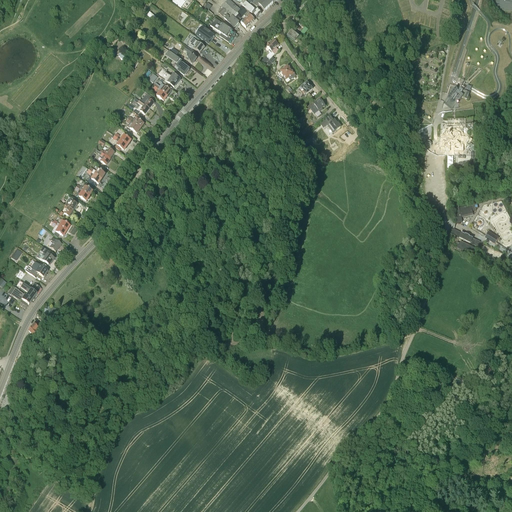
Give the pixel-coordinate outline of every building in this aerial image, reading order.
[(173,0),(172,2),(181,8),(187,0),(173,0)] [(234,4),(229,0),(228,0),(222,7),(223,9),(218,13),(221,15),(226,10),(234,18),(238,23),(244,16),(248,11),(243,6),(242,5),(239,9),(238,8),(239,7),(236,3),(234,4)] [(240,4),(242,5),(243,6),(248,11),(250,13),(253,16),(254,17),(255,17),(257,18),(261,14),(257,9),(256,11),(246,1),(245,2),(244,0),(240,4)] [(273,3),(270,0),(253,0),(254,0),(258,5),(264,12),(273,3)] [(511,0),(491,0),(492,2),(495,5),(498,7),(502,9),(506,11),(510,11),(511,10),(511,0)] [(226,10),(221,15),(234,28),(236,30),(240,26),(238,23),(234,18),(226,10)] [(244,16),(246,18),(250,22),(253,19),(254,17),(253,16),(250,13),(248,11),(244,16)] [(242,25),(246,29),(255,21),(253,19),(250,22),(246,18),(241,23),(242,25)] [(231,45),(237,35),(236,34),(215,19),(210,27),(221,34),(219,37),(231,45)] [(301,28),(304,25),(295,19),(293,22),(301,28)] [(208,41),(210,42),(213,38),(209,35),(210,35),(207,33),(203,30),(201,32),(205,35),(203,38),(206,40),(205,42),(206,43),(208,41)] [(299,37),(292,31),(288,37),(294,42),(299,37)] [(134,42),(136,43),(139,39),(131,33),(128,32),(126,35),(134,42)] [(193,49),(196,51),(200,54),(205,48),(193,38),(189,43),(191,44),(189,45),(189,47),(190,48),(191,48),(192,48),(193,49)] [(276,48),(279,46),(276,44),(277,43),(275,41),(274,42),(274,41),(270,44),(266,47),(269,50),(268,51),(271,53),(266,57),(267,58),(269,60),(270,60),(279,51),(276,48)] [(197,59),(194,57),(196,55),(185,48),(183,51),(187,53),(187,54),(187,57),(189,58),(187,60),(188,61),(187,61),(192,65),(197,59)] [(177,71),(180,73),(184,76),(189,69),(180,63),(182,61),(176,56),(169,51),(165,56),(177,65),(176,67),(174,69),(177,71)] [(126,62),(128,59),(121,53),(119,56),(126,62)] [(289,79),(290,81),(293,78),(292,76),(294,74),(291,70),(291,69),(290,67),(288,67),(281,72),(288,80),(289,79)] [(158,78),(152,74),(148,79),(153,84),(158,78)] [(174,75),(171,78),(169,76),(165,81),(176,90),(182,82),(180,81),(181,80),(174,75)] [(310,87),(307,84),(305,86),(303,85),(300,88),(306,95),(313,89),(311,87),(310,87)] [(167,97),(171,92),(164,87),(162,85),(160,87),(156,85),(155,87),(158,89),(161,91),(167,97)] [(457,109),(459,108),(458,103),(459,102),(458,102),(464,95),(455,89),(443,104),(442,108),(448,107),(451,110),(457,109)] [(163,102),(167,97),(161,91),(157,96),(163,102)] [(140,99),(139,101),(150,110),(155,104),(150,100),(147,104),(141,100),(140,99)] [(138,110),(141,112),(145,116),(150,110),(139,101),(137,103),(140,105),(137,110),(131,105),(129,107),(136,113),(138,110)] [(319,111),(320,112),(322,110),(322,109),(325,107),(324,106),(325,106),(323,104),(320,101),(313,107),(311,105),(306,109),(309,111),(312,107),(317,113),(319,111)] [(142,119),(136,115),(132,119),(130,117),(128,120),(131,122),(134,124),(140,129),(144,124),(140,122),(142,119)] [(327,126),(333,134),(341,128),(338,124),(337,125),(334,121),(333,122),(330,118),(320,125),(323,129),(327,126)] [(134,124),(130,129),(137,134),(140,129),(134,124)] [(452,132),(445,132),(445,153),(451,153),(451,149),(463,149),(463,128),(452,128),(452,132)] [(122,149),(124,151),(127,146),(120,141),(118,139),(115,137),(113,135),(111,138),(119,143),(117,146),(115,148),(120,152),(122,149)] [(124,136),(124,135),(120,141),(127,146),(131,141),(124,136)] [(111,159),(115,153),(110,150),(107,154),(104,152),(101,150),(100,153),(102,154),(103,154),(111,159)] [(106,166),(111,159),(103,154),(102,154),(101,157),(104,159),(101,163),(106,166)] [(92,173),(95,175),(102,179),(105,174),(99,170),(97,172),(94,170),(92,173)] [(102,179),(95,175),(92,180),(98,185),(102,179)] [(83,192),(90,197),(93,191),(84,186),(82,189),(81,188),(81,187),(78,185),(77,188),(80,190),(83,192)] [(79,197),(86,202),(90,197),(83,192),(79,197)] [(78,205),(72,201),(70,200),(68,200),(65,204),(66,205),(65,206),(74,211),(78,205)] [(453,210),(456,224),(462,223),(461,217),(473,215),(472,212),(476,211),(476,209),(478,209),(477,205),(453,210)] [(69,218),(74,211),(65,206),(64,208),(67,210),(64,214),(69,218)] [(59,227),(66,232),(69,226),(62,222),(59,227)] [(63,237),(66,232),(59,227),(55,232),(63,237)] [(465,234),(465,235),(461,233),(458,238),(470,243),(472,238),(469,237),(465,234)] [(499,239),(489,233),(486,236),(485,238),(495,245),(497,243),(499,239)] [(55,253),(61,245),(55,240),(49,248),(55,253)] [(467,251),(474,255),(477,249),(469,246),(461,242),(459,244),(457,242),(455,246),(458,247),(457,249),(466,253),(467,251)] [(49,266),(52,263),(54,259),(50,256),(51,255),(43,249),(37,258),(49,266)] [(43,278),(47,272),(35,263),(31,268),(29,267),(26,267),(25,268),(24,270),(25,271),(36,279),(39,275),(43,278)] [(21,280),(25,274),(19,270),(15,276),(21,280)] [(22,300),(22,301),(28,305),(37,294),(36,294),(40,289),(34,284),(30,290),(19,283),(15,289),(22,294),(22,295),(25,296),(22,300)] [(20,302),(22,300),(25,296),(22,295),(22,294),(15,289),(10,295),(20,302)] [(34,325),(29,331),(32,335),(34,336),(40,330),(38,328),(34,325)]
